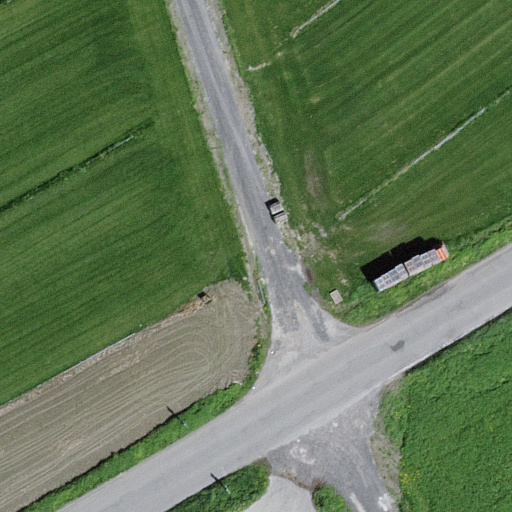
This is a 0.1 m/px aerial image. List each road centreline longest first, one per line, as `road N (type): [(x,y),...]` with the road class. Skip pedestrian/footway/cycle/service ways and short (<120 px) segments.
road 1 (track): [(199,0),(322,385),(378,511)]
road 2 (unclassified): [(106,511),(511,274)]
